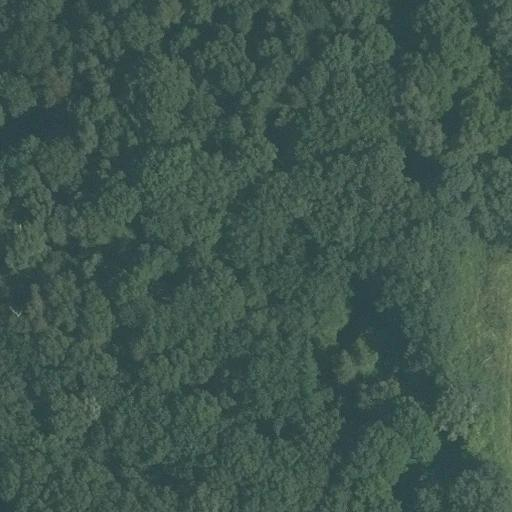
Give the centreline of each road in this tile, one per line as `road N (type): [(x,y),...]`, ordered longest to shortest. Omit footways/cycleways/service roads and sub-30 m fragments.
road 1 (track): [(511,278),(492,511)]
road 2 (track): [(409,314),(474,239),(511,258)]
